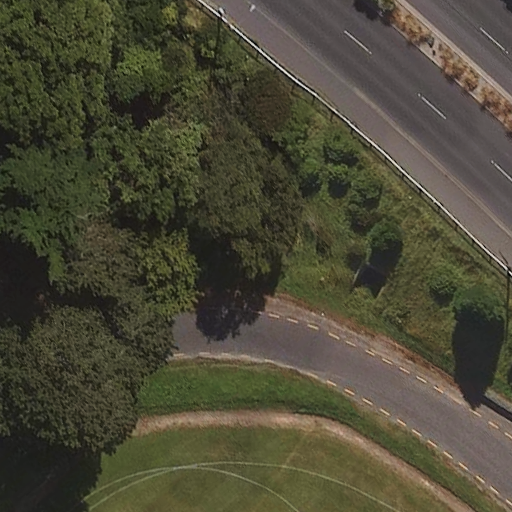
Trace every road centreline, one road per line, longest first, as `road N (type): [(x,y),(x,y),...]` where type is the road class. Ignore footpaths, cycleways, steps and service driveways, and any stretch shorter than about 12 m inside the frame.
road 1 (tertiary): [(511,467),(322,341),(218,315),(151,332),(52,375),(0,420)]
road 2 (secondary): [(511,160),(334,0)]
